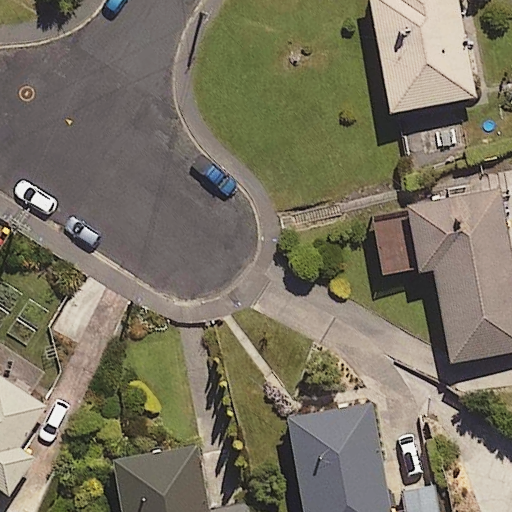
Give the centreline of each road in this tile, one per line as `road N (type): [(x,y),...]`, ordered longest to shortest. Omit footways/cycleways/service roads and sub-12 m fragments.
road 1 (residential): [(28,106),(183,204)]
road 2 (residential): [(28,106),(109,0)]
